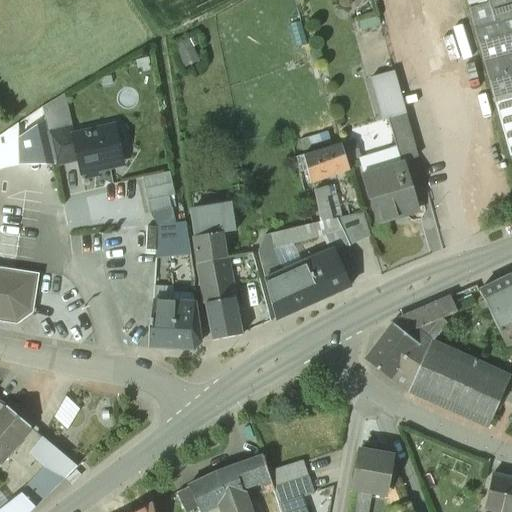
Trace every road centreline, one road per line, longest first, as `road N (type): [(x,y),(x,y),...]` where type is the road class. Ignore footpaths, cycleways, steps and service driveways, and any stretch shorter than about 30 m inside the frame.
road 1 (residential): [(511,452),(368,393),(324,335)]
road 2 (unknown): [(213,185),(180,403)]
road 3 (residential): [(195,415),(160,388),(0,348)]
road 4 (tertiary): [(511,246),(324,335)]
road 5 (tertiary): [(195,415),(66,511)]
road 6 (tertiary): [(324,335),(195,415)]
